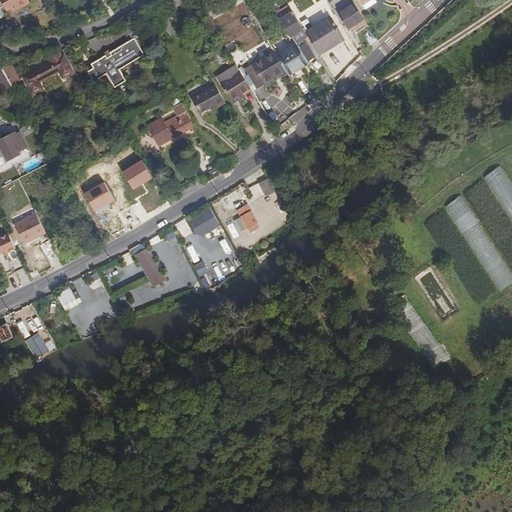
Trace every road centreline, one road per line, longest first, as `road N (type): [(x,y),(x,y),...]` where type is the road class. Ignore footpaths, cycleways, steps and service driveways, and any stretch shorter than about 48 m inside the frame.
road 1 (tertiary): [(0,304),(222,185),(311,120),(442,0)]
road 2 (residential): [(148,0),(65,35),(0,45)]
